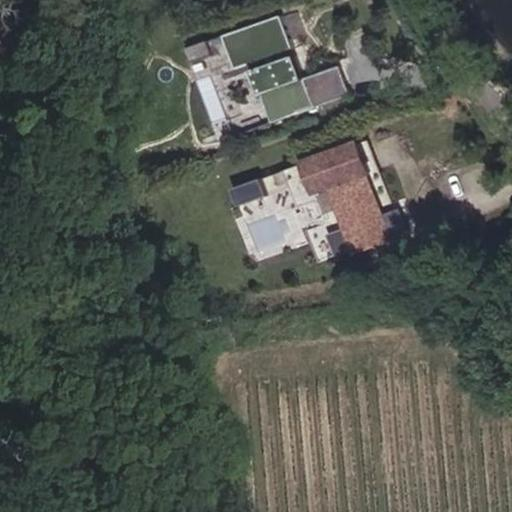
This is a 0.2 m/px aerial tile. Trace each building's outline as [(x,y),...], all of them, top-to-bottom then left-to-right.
[(282,7),(225,28),(238,61),(294,40),(282,7)] [(299,54),(270,64),(290,116),(318,105),(299,54)] [(395,199),(378,135),(370,137),(378,166),(374,167),(383,202),(395,199)] [(383,202),(374,167),(378,166),(370,137),(317,152),(325,181),(340,177),(352,220),(333,225),(339,247),(358,242),(358,243),(392,234),(392,233),(411,227),(405,205),(386,211),(383,202)] [(352,220),(340,177),(325,181),(317,152),(292,159),(319,253),(339,247),(333,225),(352,220)] [(267,179),(237,183),(240,202),(270,197),(267,179)]
